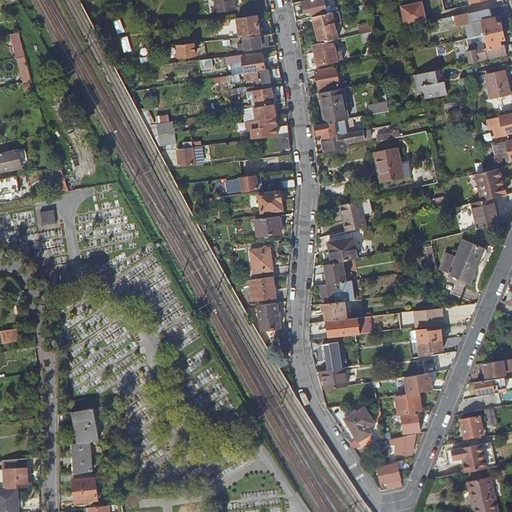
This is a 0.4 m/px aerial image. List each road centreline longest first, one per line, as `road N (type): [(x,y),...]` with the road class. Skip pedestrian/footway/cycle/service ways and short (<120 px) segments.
road 1 (residential): [(278,0),(307,180),(296,345),(310,399),(372,497),(388,503),(410,493),(511,246)]
road 2 (residential): [(50,511),(45,351),(27,283),(0,263)]
